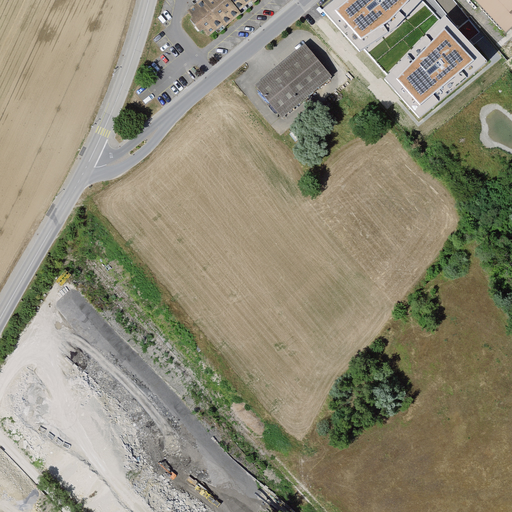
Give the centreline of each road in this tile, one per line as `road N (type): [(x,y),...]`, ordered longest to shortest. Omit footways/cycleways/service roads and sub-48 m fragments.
road 1 (residential): [(310,0),(141,145),(81,177)]
road 2 (tertiary): [(148,0),(121,89),(81,177)]
road 3 (tertiary): [(81,177),(0,317)]
